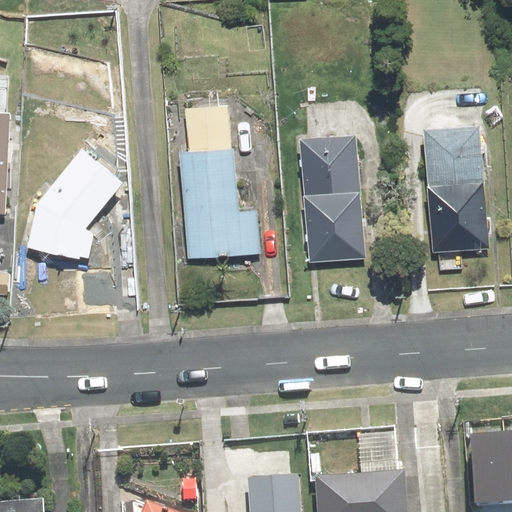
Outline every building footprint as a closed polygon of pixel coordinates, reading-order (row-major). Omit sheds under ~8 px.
[(0,213),(13,214),(16,113),(4,112),(5,84),(0,83),(0,213)] [(194,149),(187,149),(191,260),(268,257),(267,211),(243,211),(239,100),(193,102),(194,149)] [(488,124),(431,127),(438,254),(495,251),(488,124)] [(365,134),(306,137),(313,263),(372,260),(365,134)] [(136,178),(93,141),(42,202),(34,249),(94,259),(101,219),(136,178)] [(13,270),(0,269),(0,295),(12,296),(13,270)] [(410,511),(408,473),(322,480),(324,511),(410,511)] [(301,511),(298,478),(255,483),(258,511),(301,511)] [(511,511),(511,491),(479,494),(479,511),(511,511)]
